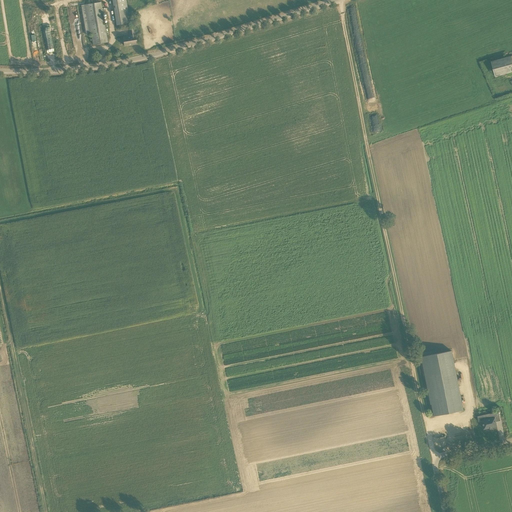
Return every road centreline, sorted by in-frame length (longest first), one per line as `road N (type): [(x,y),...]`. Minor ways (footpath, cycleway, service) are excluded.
road 1 (track): [(340,0),(434,456)]
road 2 (unclassified): [(0,70),(72,70),(138,58),(337,0)]
road 3 (track): [(46,511),(0,287)]
road 4 (unclassified): [(446,511),(434,456),(511,439)]
